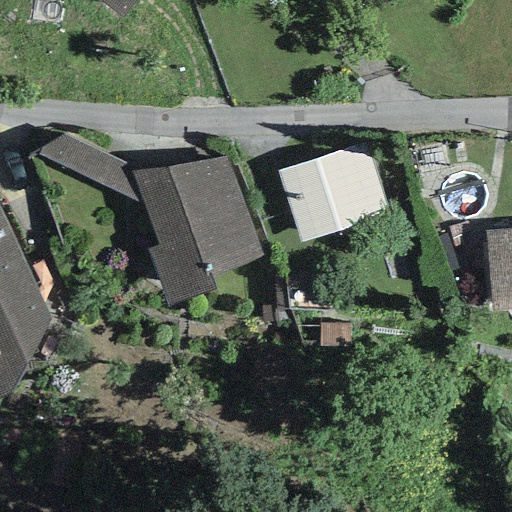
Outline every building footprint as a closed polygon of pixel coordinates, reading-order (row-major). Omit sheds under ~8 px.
[(101,0),(122,16),(135,0),(101,0)] [(49,130),(39,155),(143,205),(131,171),(139,170),(49,130)] [(364,144),(277,171),(301,245),(387,219),(364,144)] [(139,170),(131,171),(143,205),(157,246),(146,250),(166,308),(215,289),(210,274),(262,256),(225,156),(139,170)] [(0,211),(0,398),(11,394),(50,322),(0,211)] [(511,229),(485,231),(490,311),(511,309),(511,229)]
